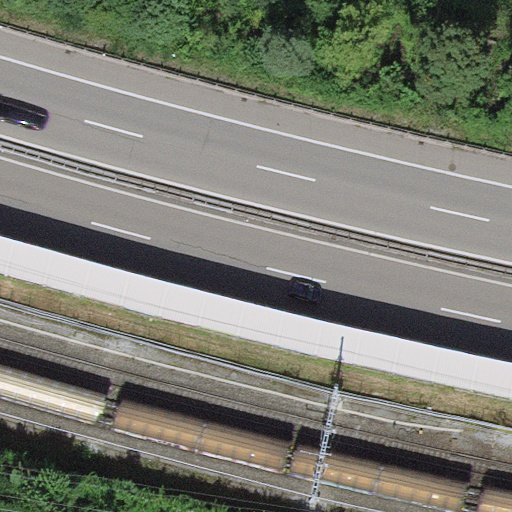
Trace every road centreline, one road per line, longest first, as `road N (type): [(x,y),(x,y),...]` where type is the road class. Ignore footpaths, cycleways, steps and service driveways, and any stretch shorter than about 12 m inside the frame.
road 1 (motorway): [(511,226),(0,94)]
road 2 (motorway): [(0,196),(511,324)]
